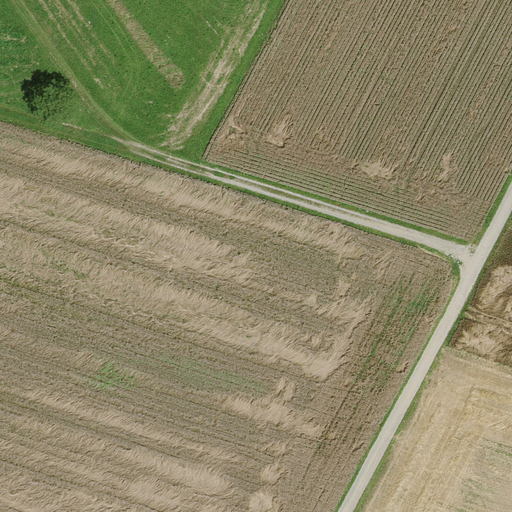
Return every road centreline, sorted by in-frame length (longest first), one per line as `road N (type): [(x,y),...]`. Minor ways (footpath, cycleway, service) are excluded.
road 1 (track): [(19,0),(135,140),(479,259)]
road 2 (track): [(511,196),(345,511)]
road 3 (track): [(0,109),(135,140)]
